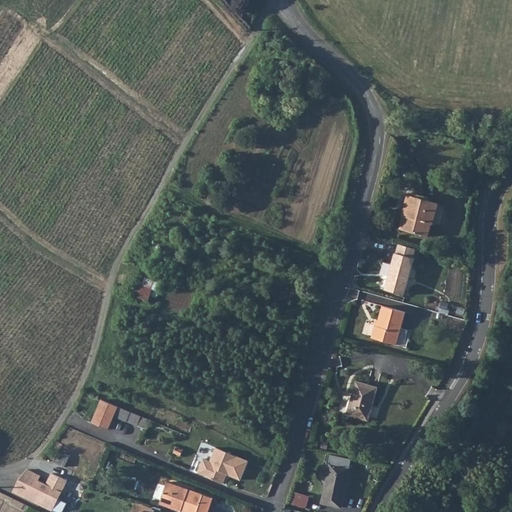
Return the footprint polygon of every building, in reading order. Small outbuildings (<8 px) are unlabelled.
[(433,224),(438,203),(408,195),(402,216),(404,216),(400,229),(428,237),(432,224),(433,224)] [(404,294),(417,249),(398,244),(385,288),(404,294)] [(143,285),(138,283),(133,296),(148,301),(152,289),(157,291),(160,283),(145,278),(143,285)] [(402,328),(406,312),(383,306),(377,326),(375,325),(372,338),(404,347),(409,330),(402,328)] [(368,420),(377,387),(357,382),(347,414),(368,420)] [(114,416),(118,406),(102,400),(92,423),(108,429),(114,416)] [(127,421),(130,412),(118,406),(114,416),(127,421)] [(151,420),(130,412),(127,421),(147,429),(151,420)] [(235,465),(238,457),(209,445),(198,473),(223,484),(232,463),(235,465)] [(183,450),(176,446),(173,452),(180,456),(183,450)] [(69,458),(57,453),(53,462),(65,467),(69,458)] [(350,469),(330,464),(321,503),(341,508),(350,469)] [(21,476),(20,478),(13,491),(56,511),(62,511),(67,503),(59,499),(68,480),(52,473),(47,485),(39,481),(41,476),(27,469),(21,476)] [(184,511),(207,511),(213,498),(167,482),(159,503),(184,511)] [(309,497),(295,493),(292,504),(305,509),(309,497)] [(152,511),(153,509),(135,503),(132,511),(152,511)]
